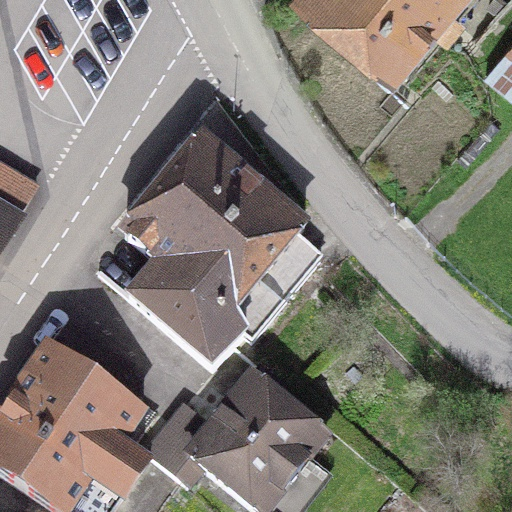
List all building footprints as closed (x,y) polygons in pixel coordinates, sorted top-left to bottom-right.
[(305,0),(390,72),(449,0),(305,0)] [(511,44),(485,76),(511,98),(511,44)] [(251,346),(319,263),(295,242),(303,231),(201,146),(124,239),(158,268),(128,303),(211,373),(244,339),(251,346)] [(0,250),(35,192),(0,171),(0,250)] [(80,337),(62,362),(112,396),(129,371),(80,337)] [(50,354),(0,427),(0,478),(49,511),(114,511),(142,472),(125,461),(149,426),(139,420),(142,416),(112,396),(62,362),(50,354)] [(260,375),(210,438),(190,463),(202,472),(250,511),(268,511),(325,440),(277,403),(283,395),(260,375)] [(145,457),(187,491),(202,472),(190,463),(210,438),(180,414),(145,457)]
